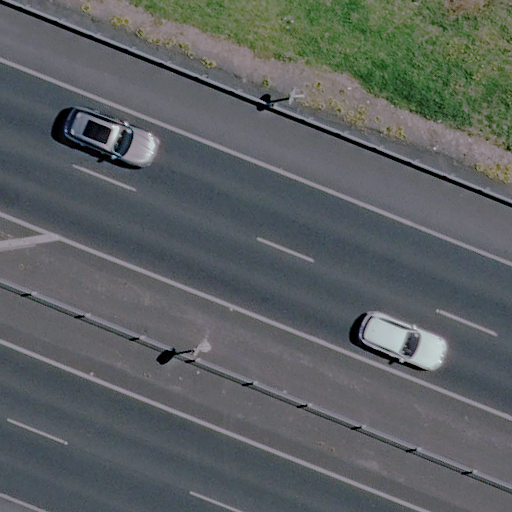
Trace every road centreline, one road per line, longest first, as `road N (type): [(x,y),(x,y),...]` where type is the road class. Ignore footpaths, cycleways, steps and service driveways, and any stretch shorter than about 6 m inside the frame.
road 1 (motorway): [(0,154),(511,361)]
road 2 (motorway): [(213,511),(0,424)]
